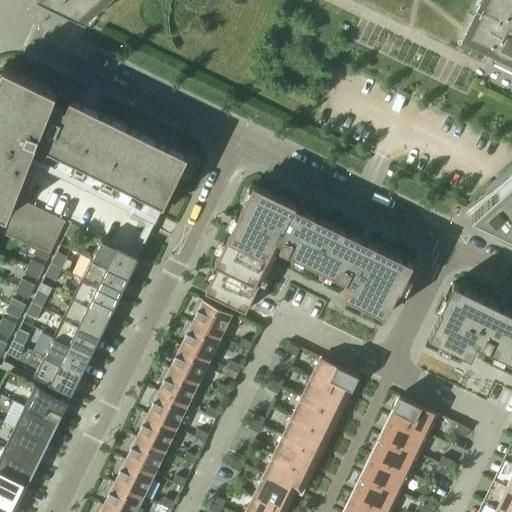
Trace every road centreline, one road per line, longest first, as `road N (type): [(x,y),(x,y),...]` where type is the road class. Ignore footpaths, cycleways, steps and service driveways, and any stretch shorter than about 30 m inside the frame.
road 1 (residential): [(237,140),(56,511)]
road 2 (residential): [(0,26),(237,140)]
road 3 (residential): [(237,140),(445,242)]
road 4 (residential): [(391,369),(445,242)]
